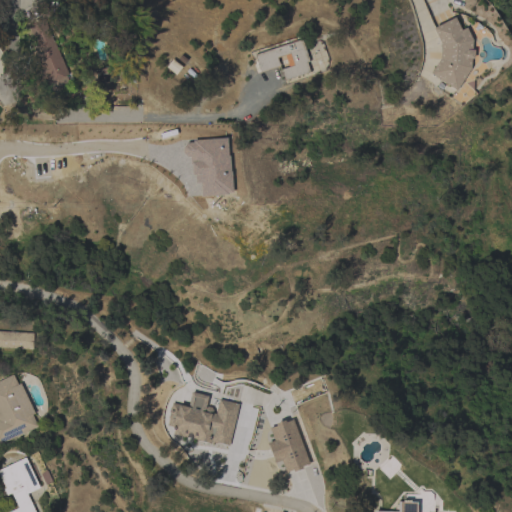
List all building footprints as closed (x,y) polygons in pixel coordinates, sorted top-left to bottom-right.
[(454,17),(460,29),(466,27),(472,39),(471,49),(474,49),(473,58),(471,58),(470,68),(456,90),(430,73),(440,58),(440,43),(433,28),(454,17)] [(33,47),(38,45),(30,25),(45,19),(54,41),(56,41),(69,74),(67,75),(71,84),(54,91),(51,82),(49,83),(47,78),(42,80),(37,67),(41,65),(33,47)] [(302,38),(310,61),(307,62),(310,71),(285,80),(281,69),(289,66),(285,54),(277,57),(280,65),(261,72),(255,54),(302,38)] [(166,66),(173,58),(183,67),(176,75),(166,66)] [(110,66),(113,79),(123,77),(126,89),(116,92),(114,82),(106,83),(108,93),(99,95),(97,85),(92,86),(89,71),(110,66)] [(0,330),(34,333),(33,349),(0,347),(0,330)] [(0,380),(14,374),(18,384),(21,382),(35,413),(33,414),(38,426),(0,443),(0,380)] [(229,445),(211,441),(210,443),(197,440),(197,439),(183,435),(182,436),(173,434),(175,427),(167,425),(169,418),(168,417),(172,402),(191,407),(204,410),(205,408),(208,406),(212,407),(213,410),(213,412),(216,413),(219,399),(239,403),(229,445)] [(308,463),(305,464),(306,466),(289,473),(288,471),(286,472),(282,461),(275,463),(274,461),(272,462),(266,444),(268,443),(267,440),(273,438),(269,427),(272,426),(271,424),(289,418),(289,420),(292,419),(308,463)] [(40,487),(28,493),(36,511),(9,511),(19,507),(12,493),(7,495),(4,489),(6,488),(0,474),(0,469),(26,457),(40,487)] [(403,494),(418,494),(422,490),(429,491),(432,494),(432,500),(433,503),(433,511),(374,511),(399,511),(399,501),(403,501),(403,494)]
